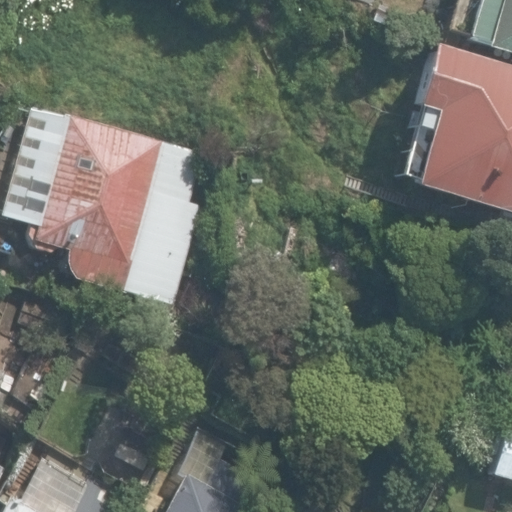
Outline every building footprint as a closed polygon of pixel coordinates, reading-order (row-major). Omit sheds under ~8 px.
[(511,0),(449,0),(441,28),(478,41),(477,45),(511,55),(511,0)] [(511,69),(423,43),(405,105),(410,107),(405,125),(409,126),(396,174),(405,176),(403,184),(511,216),(511,69)] [(155,298),(171,302),(197,207),(186,204),(200,153),(22,105),(0,180),(0,216),(21,224),(19,233),(26,248),(43,253),(48,247),(60,250),(58,258),(60,265),(64,273),(68,278),(154,301),(155,298)] [(486,473),(511,480),(511,431),(498,427),(486,473)] [(245,511),(243,511),(252,494),(193,461),(184,477),(180,475),(158,511),(245,511)] [(0,511),(124,511),(131,500),(87,476),(67,511),(31,511),(3,496),(0,501),(0,511)]
